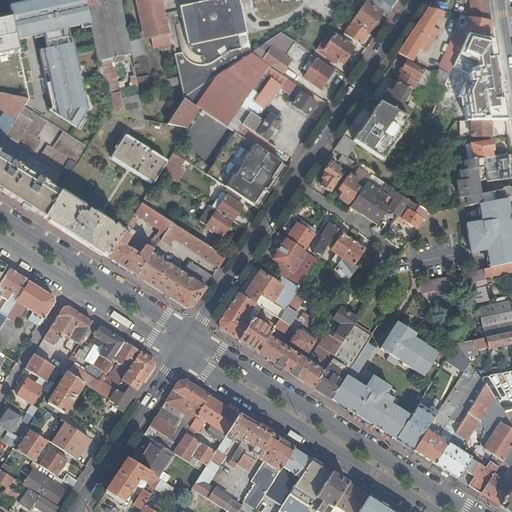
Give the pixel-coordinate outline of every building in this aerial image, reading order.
[(35,0),(26,2),(33,35),(43,33),(46,48),(39,50),(43,70),(47,69),(49,79),(45,80),(50,101),(54,100),(56,108),(52,112),(75,127),(87,109),(73,42),(68,44),(64,29),(70,27),(90,23),(86,6),(84,0),(35,0)] [(96,4),(86,6),(90,23),(98,61),(99,61),(111,58),(122,56),(131,53),(129,41),(120,0),(104,0),(105,1),(102,2),(101,0),(100,0),(95,1),(96,4)] [(161,0),(141,0),(150,38),(169,34),(161,0)] [(250,52),(238,0),(224,0),(172,12),(180,50),(181,53),(174,54),(183,98),(224,70),(250,52)] [(339,0),(348,9),(354,0),(339,0)] [(354,0),(348,9),(358,0),(354,0)] [(366,1),(351,21),(367,33),(380,13),(384,16),(389,9),(378,0),(370,0),(369,0),(367,0),(366,1)] [(378,0),(389,9),(390,10),(397,0),(378,0)] [(471,18),(490,21),(487,0),(469,3),(471,18)] [(15,37),(16,39),(33,35),(26,2),(9,6),(12,20),(15,37)] [(471,18),(469,17),(464,34),(493,41),(490,21),(471,18)] [(351,21),(343,34),(344,34),(356,43),(359,45),(367,33),(351,21)] [(428,54),(442,34),(445,30),(435,28),(417,24),(404,44),(417,50),(419,49),(428,54)] [(264,43),(250,52),(281,72),(289,61),(284,57),(294,42),(280,32),(271,38),(278,43),(274,50),(264,43)] [(439,69),(449,74),(466,35),(454,32),(439,69)] [(169,34),(150,38),(152,48),(171,44),(169,34)] [(342,64),(356,43),(344,34),(341,39),(334,34),(323,50),(342,64)] [(142,38),(129,41),(131,53),(133,66),(135,73),(135,74),(142,73),(139,56),(145,54),(142,38)] [(485,59),(487,42),(468,40),(466,57),(485,59)] [(281,72),(250,52),(224,70),(241,82),(255,91),(266,75),(278,83),(284,75),(281,72)] [(122,56),(111,58),(113,65),(123,63),(122,56)] [(111,58),(99,61),(109,109),(121,106),(120,98),(116,80),(113,65),(111,58)] [(313,62),(309,59),(304,67),(308,70),(305,75),(321,86),(324,82),(332,70),(315,59),(313,62)] [(429,79),(443,86),(445,83),(446,81),(435,75),(424,69),(422,72),(406,62),(402,70),(403,70),(397,81),(413,90),(415,85),(423,89),(429,79)] [(123,63),(113,65),(116,80),(126,78),(123,63)] [(464,68),(453,64),(449,74),(446,81),(445,83),(471,94),(479,74),(469,70),(469,67),(466,66),(464,68)] [(446,81),(449,74),(439,69),(435,75),(446,81)] [(224,70),(183,98),(198,108),(201,110),(205,113),(215,119),(241,82),(224,70)] [(332,70),(324,82),(327,83),(335,72),(332,70)] [(293,81),(284,75),(278,83),(277,85),(285,91),(293,81)] [(255,91),(241,82),(215,119),(234,132),(260,149),(265,141),(254,133),(263,120),(258,116),(262,109),(249,100),(255,91)] [(381,104),(406,118),(407,117),(410,110),(401,105),(409,90),(397,83),(393,93),(388,91),(381,104)] [(314,102),(297,91),(289,103),(305,114),(314,102)] [(15,119),(28,99),(0,93),(0,109),(9,114),(15,119)] [(120,98),(121,106),(122,108),(141,103),(139,94),(120,98)] [(198,108),(183,98),(166,124),(186,125),(192,115),(193,116),(196,111),(198,108)] [(480,121),(490,121),(491,114),(488,114),(489,103),(473,101),(470,118),(480,119),(480,121)] [(403,122),(406,118),(381,104),(379,102),(371,113),(352,141),(355,143),(379,159),(385,150),(398,130),(400,132),(405,124),(403,122)] [(109,109),(107,109),(109,114),(145,120),(141,103),(122,108),(121,106),(109,109)] [(32,111),(24,107),(16,119),(6,136),(33,154),(41,142),(35,138),(46,121),(32,111)] [(279,120),(262,109),(258,116),(263,120),(254,133),(265,141),(279,120)] [(16,119),(15,119),(9,114),(0,128),(0,144),(6,136),(16,119)] [(145,120),(109,114),(108,114),(89,144),(110,157),(124,136),(165,162),(187,128),(166,124),(145,120)] [(466,138),(466,121),(458,121),(458,138),(466,138)] [(490,124),(490,121),(480,121),(470,121),(470,137),(490,137),(490,124)] [(385,150),(379,159),(382,161),(407,124),(405,124),(400,132),(398,130),(385,150)] [(40,157),(69,177),(87,147),(63,132),(52,149),(47,146),(40,157)] [(257,209),(286,166),(270,156),(260,149),(234,132),(210,168),(198,160),(194,166),(226,188),(240,198),(257,209)] [(352,141),(343,135),(334,149),(342,155),(348,147),(351,149),(355,143),(352,141)] [(152,184),(165,162),(124,136),(110,157),(152,184)] [(260,149),(270,156),(276,148),(265,141),(260,149)] [(472,159),(491,157),(491,151),(493,150),(491,141),(470,144),(472,159)] [(0,190),(43,218),(58,193),(60,190),(58,188),(56,191),(42,182),(43,180),(33,174),(32,176),(21,169),(22,167),(12,161),(11,162),(0,155),(0,150),(1,149),(0,148),(0,190)] [(181,167),(185,161),(173,152),(160,173),(172,181),(181,167)] [(507,198),(511,197),(511,187),(510,188),(509,187),(503,187),(502,189),(481,193),(478,169),(484,168),(486,179),(489,181),(509,179),(507,169),(506,169),(505,164),(511,164),(510,154),(491,157),(472,159),(464,161),(465,170),(459,171),(460,181),(456,182),(459,199),(466,198),(467,206),(475,205),(507,198)] [(353,162),(342,155),(338,161),(349,168),(353,162)] [(329,192),(340,176),(336,173),(339,168),(331,163),(323,174),(324,175),(321,178),(324,181),(321,186),(329,192)] [(172,181),(176,184),(185,171),(181,167),(172,181)] [(340,176),(343,177),(346,173),(339,168),(336,173),(340,176)] [(354,195),(356,197),(370,176),(358,168),(352,177),(349,175),(341,186),(342,187),(340,190),(343,193),(339,198),(348,204),(354,195)] [(423,220),(429,213),(428,213),(371,175),(370,176),(356,197),(349,207),(357,214),(359,212),(377,224),(387,210),(405,222),(403,225),(409,228),(411,225),(415,229),(421,219),(423,220)] [(237,203),(240,198),(226,188),(222,193),(220,192),(211,207),(231,220),(241,205),(237,203)] [(94,250),(106,257),(122,232),(115,228),(116,227),(113,225),(113,226),(58,193),(43,218),(54,225),(94,250)] [(489,268),(508,264),(511,263),(511,233),(511,230),(507,198),(475,205),(479,223),(463,226),(469,255),(485,251),(489,268)] [(159,240),(171,222),(141,202),(134,214),(161,232),(159,235),(157,233),(155,236),(154,235),(149,242),(147,240),(138,254),(134,251),(135,249),(133,247),(131,250),(124,245),(133,231),(129,229),(135,219),(132,217),(122,232),(106,257),(135,276),(150,253),(159,240)] [(221,236),(231,221),(231,220),(211,207),(208,205),(198,221),(205,225),(203,227),(208,231),(209,229),(221,236)] [(218,268),(225,257),(171,222),(159,240),(167,245),(172,238),(218,268)] [(286,240),(303,251),(314,235),(297,223),(286,240)] [(321,256),(338,230),(329,224),(320,237),(322,238),(312,253),(314,255),(316,252),(321,256)] [(340,260),(353,242),(342,234),(331,251),(338,256),(337,258),(340,260)] [(309,272),(318,260),(309,255),(295,274),(290,271),(303,251),(286,240),(281,246),(280,246),(275,252),(277,253),(273,259),(279,263),(274,272),(282,278),(299,288),(309,272)] [(348,280),(357,268),(352,265),(364,249),(353,242),(340,260),(333,271),(348,280)] [(172,267),(150,253),(135,276),(185,308),(193,306),(205,288),(175,269),(176,266),(174,265),(172,267)] [(315,276),(323,264),(318,260),(309,272),(315,276)] [(206,285),(212,277),(189,262),(183,271),(206,285)] [(488,277),(509,272),(508,264),(489,268),(483,269),(485,280),(489,279),(488,277)] [(287,308),(297,292),(299,288),(282,278),(278,284),(255,268),(238,293),(255,304),(260,296),(284,312),(287,308)] [(426,301),(447,296),(487,287),(485,280),(483,269),(415,284),(426,301)] [(28,282),(8,270),(0,282),(0,291),(1,292),(2,294),(0,297),(6,301),(0,311),(0,315),(5,318),(15,302),(28,282)] [(52,298),(28,282),(15,302),(26,308),(43,319),(53,303),(52,298)] [(255,304),(238,293),(218,322),(220,330),(245,345),(257,353),(267,338),(271,331),(263,326),(264,323),(262,321),(260,324),(253,319),(256,314),(253,312),(258,306),(279,320),(284,312),(260,296),(255,304)] [(426,301),(434,312),(449,308),(447,296),(426,301)] [(5,318),(0,326),(0,352),(17,326),(15,325),(26,308),(15,302),(5,318)] [(484,338),(511,331),(511,312),(509,313),(507,303),(478,309),(484,338)] [(91,322),(66,307),(62,308),(39,344),(50,351),(57,339),(59,340),(61,337),(59,336),(61,333),(70,339),(78,344),(91,322)] [(287,308),(284,312),(279,320),(286,325),(288,326),(296,314),(287,308)] [(342,343),(357,319),(340,308),(333,319),(341,325),(333,338),(342,343)] [(312,325),(314,321),(303,314),(300,319),(303,321),(301,325),(320,336),(323,331),(312,325)] [(271,331),(267,338),(275,342),(286,325),(279,320),(275,326),(271,331)] [(263,326),(271,331),(275,326),(266,321),(264,323),(263,326)] [(396,361),(421,377),(424,373),(436,354),(410,338),(413,335),(395,323),(390,329),(377,350),(386,356),(383,361),(393,367),(396,361)] [(123,342),(99,327),(93,336),(97,339),(96,341),(98,343),(102,345),(97,353),(93,351),(96,346),(93,345),(87,354),(79,349),(76,354),(102,370),(100,373),(103,375),(104,372),(112,360),(123,342)] [(289,343),(307,355),(315,341),(297,330),(289,343)] [(488,349),(511,343),(511,331),(484,338),(462,343),(463,348),(473,347),(474,349),(487,346),(488,349)] [(329,363),(342,343),(333,338),(326,334),(313,354),(320,359),(317,364),(311,360),(308,363),(275,342),(267,338),(257,353),(289,374),(312,388),(329,363)] [(131,364),(139,352),(123,342),(112,360),(120,365),(124,359),(131,364)] [(102,345),(98,343),(96,346),(93,351),(97,353),(102,345)] [(357,416),(395,440),(409,418),(400,412),(389,405),(396,394),(370,378),(363,390),(352,383),(364,362),(373,348),(365,343),(349,370),(346,374),(335,392),(330,399),(357,416)] [(128,386),(136,391),(152,368),(151,360),(139,352),(131,364),(126,372),(121,378),(120,381),(123,383),(118,391),(122,394),(128,386)] [(470,363),(463,354),(455,365),(464,371),(470,363)] [(53,368),(32,356),(24,369),(38,378),(44,382),(53,368)] [(84,384),(87,386),(93,390),(98,382),(72,365),(75,361),(69,357),(66,363),(62,370),(84,384)] [(126,372),(131,364),(124,359),(120,365),(112,360),(104,372),(107,373),(114,378),(116,375),(122,369),(126,372)] [(335,392),(346,374),(339,370),(342,366),(335,362),(332,365),(329,363),(312,388),(330,399),(335,392)] [(412,451),(433,464),(450,438),(453,433),(484,385),(480,378),(474,370),(470,363),(464,371),(460,378),(464,380),(444,412),(440,409),(434,418),(432,421),(437,425),(431,434),(426,431),(412,451)] [(480,378),(489,376),(487,367),(474,370),(480,378)] [(121,378),(126,372),(122,369),(116,375),(121,378)] [(64,414),(84,384),(62,370),(60,373),(65,376),(47,404),(64,414)] [(491,395),(502,392),(511,390),(511,370),(489,376),(480,378),(484,385),(491,395)] [(98,382),(93,390),(108,399),(115,389),(120,381),(121,378),(116,375),(114,378),(109,385),(99,379),(98,382)] [(16,396),(31,405),(40,390),(45,382),(44,382),(38,378),(34,385),(26,380),(16,396)] [(178,383),(149,426),(158,433),(167,439),(183,414),(193,420),(208,396),(185,381),(178,383)] [(40,390),(46,394),(51,386),(45,382),(40,390)] [(484,385),(453,433),(465,440),(473,429),(477,421),(478,422),(479,421),(494,399),(491,395),(484,385)] [(114,407),(122,412),(136,391),(128,386),(122,394),(115,404),(114,407)] [(108,399),(115,404),(122,394),(118,391),(115,389),(108,399)] [(506,411),(511,409),(511,390),(502,392),(506,411)] [(177,445),(172,453),(187,463),(199,444),(189,438),(194,431),(197,433),(204,421),(210,425),(206,432),(221,442),(238,415),(208,396),(193,420),(177,445)] [(481,435),(478,447),(483,450),(505,415),(503,412),(494,399),(479,421),(482,426),(482,430),(481,435)] [(31,417),(37,409),(31,405),(26,414),(31,417)] [(20,417),(5,407),(0,416),(0,427),(10,434),(20,417)] [(395,440),(412,451),(426,431),(432,421),(434,418),(416,407),(409,418),(395,440)] [(505,415),(508,419),(511,418),(511,409),(506,411),(503,412),(505,415)] [(22,419),(28,423),(31,418),(26,414),(22,419)] [(167,439),(177,445),(193,420),(183,414),(167,439)] [(270,435),(238,415),(221,442),(214,453),(208,462),(216,466),(218,467),(225,456),(222,454),(233,438),(240,443),(227,464),(233,468),(236,465),(247,472),(254,461),(243,454),(245,451),(256,458),(270,435)] [(508,511),(511,511),(511,485),(503,482),(493,477),(497,467),(489,462),(492,456),(501,462),(511,442),(511,425),(508,419),(505,415),(483,450),(478,447),(476,446),(468,458),(457,450),(460,445),(450,438),(433,464),(466,486),(489,500),(508,511)] [(47,441),(73,458),(87,438),(60,420),(47,441)] [(432,421),(426,431),(431,434),(437,425),(432,421)] [(473,429),(481,435),(482,430),(482,426),(479,421),(478,422),(477,421),(473,429)] [(149,426),(143,435),(150,439),(152,441),(158,433),(149,426)] [(20,453),(31,461),(44,441),(29,432),(17,451),(20,453)] [(152,441),(172,453),(177,445),(167,439),(158,433),(152,441)] [(292,449),(270,435),(256,458),(262,462),(250,483),(253,485),(240,506),(229,499),(223,509),(227,511),(228,511),(253,511),(264,495),(268,488),(271,483),(276,475),(276,474),(281,467),(292,449)] [(150,439),(134,464),(156,477),(172,453),(152,441),(150,439)] [(511,442),(501,462),(497,467),(493,477),(503,482),(511,485),(511,442)] [(199,444),(187,463),(202,472),(208,462),(214,453),(199,444)] [(20,453),(17,451),(13,449),(8,457),(14,461),(20,453)] [(310,461),(292,449),(281,467),(299,478),(310,461)] [(254,461),(256,458),(245,451),(243,454),(254,461)] [(37,465),(52,474),(58,466),(58,467),(64,458),(55,452),(52,455),(48,453),(47,454),(44,453),(37,465)] [(134,464),(126,459),(119,470),(104,492),(121,503),(134,484),(137,485),(138,482),(136,481),(138,478),(150,485),(154,488),(155,487),(159,479),(156,477),(134,464)] [(330,473),(310,461),(299,478),(294,486),(289,494),(286,499),(268,488),(264,495),(281,506),(277,511),(306,511),(315,497),(330,473)] [(208,462),(202,472),(197,479),(205,484),(216,466),(208,462)] [(0,467),(0,470),(7,475),(10,470),(1,464),(0,467)] [(299,478),(281,467),(276,474),(294,486),(299,478)] [(3,495),(14,503),(20,494),(8,487),(13,479),(7,475),(0,470),(0,484),(7,489),(3,495)] [(333,508),(347,484),(330,473),(315,497),(322,501),(316,511),(317,511),(321,511),(327,504),(333,508)] [(30,490),(34,493),(45,500),(47,497),(56,503),(63,492),(46,480),(41,480),(37,486),(19,474),(15,480),(25,487),(30,490)] [(62,481),(72,488),(77,481),(66,474),(62,481)] [(271,483),(289,494),(294,486),(276,475),(271,483)] [(20,494),(21,492),(25,487),(15,480),(13,479),(8,487),(20,494)] [(166,484),(159,479),(155,487),(161,491),(166,484)] [(192,489),(203,496),(210,500),(216,504),(223,509),(229,499),(205,484),(197,479),(192,489)] [(271,483),(268,488),(286,499),(289,494),(271,483)] [(172,488),(166,484),(161,491),(168,495),(172,488)] [(358,511),(368,497),(347,484),(333,508),(329,511),(358,511)] [(154,488),(150,485),(146,491),(150,494),(154,488)] [(21,492),(26,495),(30,490),(25,487),(21,492)] [(186,497),(176,511),(192,511),(203,496),(192,489),(186,497)] [(150,494),(146,491),(143,490),(133,505),(141,510),(143,506),(150,494)] [(14,503),(9,511),(15,511),(26,495),(21,492),(20,494),(14,503)] [(33,511),(36,508),(42,511),(55,511),(58,508),(45,500),(34,493),(23,509),(28,511),(33,511)] [(391,511),(376,502),(368,497),(358,511),(391,511)]
